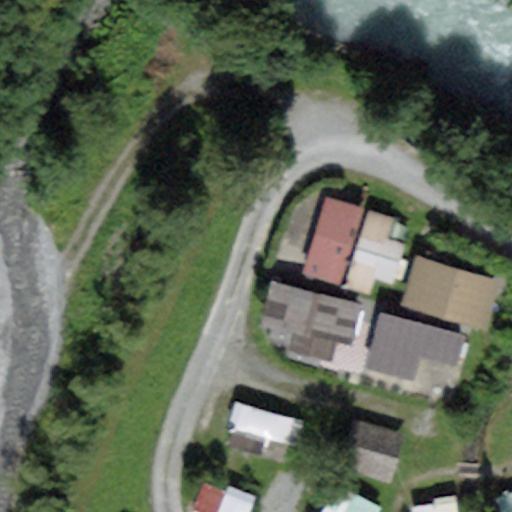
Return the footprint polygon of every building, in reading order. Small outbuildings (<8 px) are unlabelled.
[(397,234),(404,203),(320,184),(301,269),(283,265),(268,335),(355,355),(373,275),(401,281),(411,237),(397,234)] [(493,319),(508,266),(426,243),(411,296),(493,319)] [(460,380),(479,321),(394,293),(375,353),(460,380)] [(310,424),(304,446),(325,451),(330,429),(310,424)] [(356,427),(345,461),(379,472),(390,438),(356,427)] [(198,511),(253,511),(262,489),(213,471),(198,511)] [(380,511),(389,497),(346,475),(327,511),(380,511)] [(421,511),(468,511),(464,487),(419,496),(421,511)]
